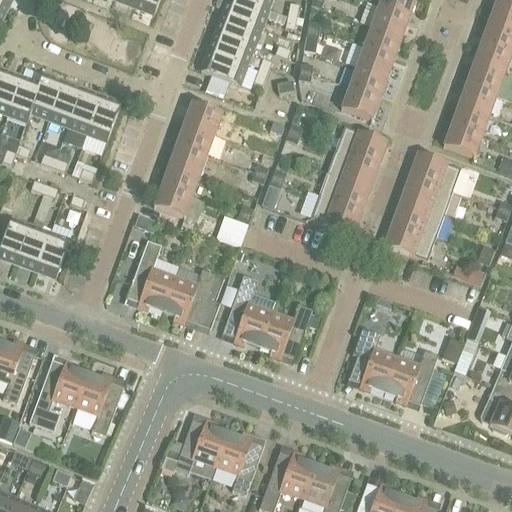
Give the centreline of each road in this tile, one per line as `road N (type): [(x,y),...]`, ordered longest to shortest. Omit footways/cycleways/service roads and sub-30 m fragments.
road 1 (residential): [(80,327),(164,100)]
road 2 (unclassified): [(511,487),(310,414)]
road 3 (residential): [(164,100),(12,41),(33,0)]
road 4 (residential): [(357,282),(413,128)]
road 5 (unclassified): [(113,511),(177,362)]
road 6 (residential): [(413,128),(436,117),(480,0)]
road 7 (unclassified): [(310,414),(177,362)]
road 8 (residential): [(310,414),(357,282)]
road 9 (residential): [(413,128),(402,105),(442,0)]
